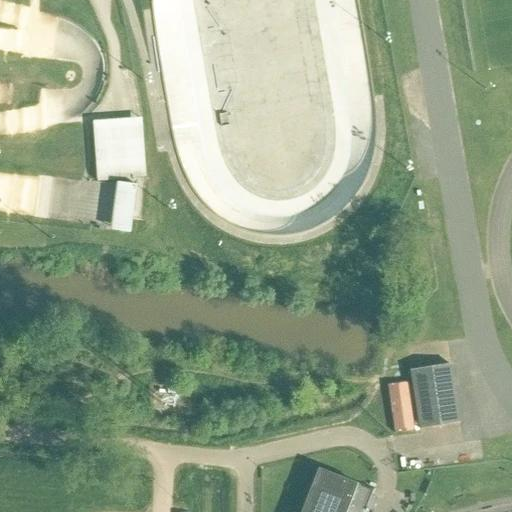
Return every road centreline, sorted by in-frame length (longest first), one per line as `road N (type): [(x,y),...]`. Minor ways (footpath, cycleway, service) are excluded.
road 1 (unknown): [(493,408),(419,0)]
road 2 (unclassified): [(0,433),(244,460),(243,511)]
